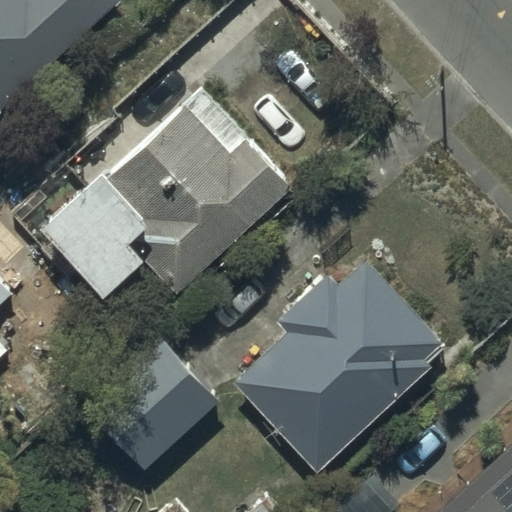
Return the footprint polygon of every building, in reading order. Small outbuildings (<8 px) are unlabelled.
[(0,0),(0,98),(106,0),(0,0)] [(70,177),(37,206),(42,212),(28,225),(85,289),(138,242),(173,282),(290,180),(200,77),(105,161),(98,154),(95,157),(84,145),(61,166),(70,177)] [(284,324),(230,373),(314,462),(446,338),(364,251),(338,275),(327,264),(274,314),(284,324)] [(0,294),(11,283),(0,272),(0,350),(9,341),(0,332),(0,294)] [(80,386),(141,455),(217,393),(158,322),(80,386)] [(511,511),(511,437),(431,511),(511,511)] [(385,457),(327,511),(383,511),(411,485),(385,457)] [(0,511),(20,511),(0,489),(0,511)]
